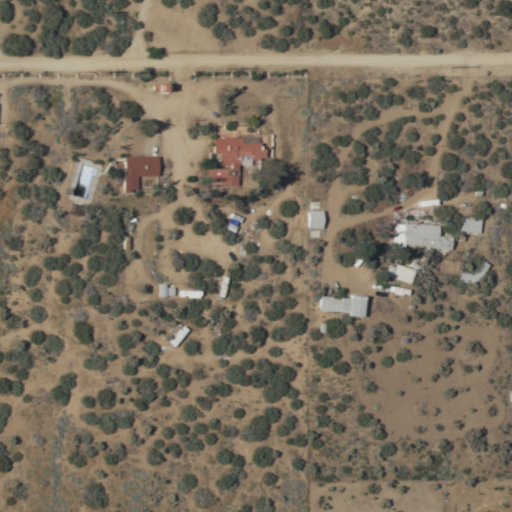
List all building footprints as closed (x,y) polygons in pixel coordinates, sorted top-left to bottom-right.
[(239,136),(255,136),(255,142),(258,142),(258,148),(263,148),(263,160),(248,160),(248,164),(235,165),(235,185),(219,185),(219,181),(207,181),(207,168),(228,168),(228,165),(218,165),(218,153),(211,153),(211,137),(239,137),(239,136)] [(155,157),(155,177),(135,177),(135,190),(129,190),(129,193),(122,193),(122,157),(155,157)] [(320,228),(305,228),(305,210),(319,210),(320,228)] [(478,219),(477,233),(455,231),(456,218),(478,219)] [(413,223),(414,221),(417,221),(417,223),(435,225),(435,235),(449,236),(448,249),(432,247),(432,246),(402,244),(402,247),(395,246),(395,243),(391,242),(392,224),(401,224),(401,222),(413,223)] [(477,266),(480,261),(486,264),(482,272),(471,283),(456,281),(457,277),(458,272),(470,273),(477,266)] [(412,270),(408,284),(389,277),(394,263),(412,270)] [(360,318),(346,316),(346,313),(316,310),(317,296),(347,299),(347,298),(361,299),(360,318)]
